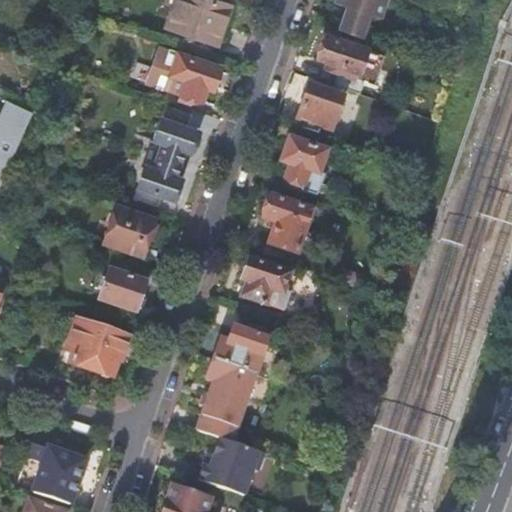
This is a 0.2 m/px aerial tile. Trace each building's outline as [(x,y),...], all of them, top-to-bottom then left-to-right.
[(150,10),(171,17),(177,1),(173,0),(150,0),(148,7),(150,10)] [(171,17),(167,28),(217,44),(230,7),(210,0),(177,0),(177,1),(171,17)] [(347,7),(339,30),(358,36),(361,28),(366,13),(377,17),(383,1),(382,0),(337,0),(336,3),(347,7)] [(236,9),(230,7),(217,44),(223,47),(236,9)] [(334,86),(359,95),(364,82),(356,79),(366,49),(326,35),(317,57),(341,66),(334,86)] [(27,40),(21,53),(50,68),(53,62),(56,54),(27,40)] [(178,53),(166,88),(199,100),(205,85),(211,88),(218,68),(178,53)] [(12,85),(5,100),(28,111),(35,96),(12,85)] [(307,87),(296,119),(331,131),(342,100),(307,87)] [(30,113),(8,103),(0,120),(0,182),(9,163),(31,113),(30,113)] [(157,156),(179,164),(184,150),(189,152),(196,132),(187,129),(192,115),(165,105),(153,139),(162,142),(157,156)] [(288,141),(281,162),(289,164),(284,180),(299,186),(298,190),(316,196),(323,175),(317,173),(324,153),(288,141)] [(174,177),(179,164),(157,156),(153,170),(144,167),(133,200),(157,209),(162,195),(173,199),(180,180),(174,177)] [(269,197),(261,219),(275,223),(267,245),(295,255),(310,212),(269,197)] [(115,210),(103,245),(142,258),(154,224),(115,210)] [(301,270),(372,294),(376,283),(305,259),(301,270)] [(246,261),(240,281),(246,283),(241,297),(275,309),(287,275),(246,261)] [(149,273),(127,266),(124,275),(109,270),(98,299),(134,312),(144,283),(146,283),(149,273)] [(76,323),(68,346),(74,348),(69,363),(111,378),(117,361),(120,362),(127,339),(109,332),(108,334),(76,323)] [(213,360),(253,374),(265,340),(231,328),(226,343),(219,340),(213,360)] [(312,353),(317,340),(292,331),(287,344),(312,353)] [(261,404),(269,380),(253,374),(213,360),(212,360),(205,381),(212,383),(196,432),(218,440),(231,444),(246,400),(261,404)] [(231,444),(218,440),(212,456),(209,467),(203,465),(198,480),(243,496),(252,472),(258,468),(263,456),(231,444)] [(19,489),(64,504),(68,492),(72,493),(83,462),(35,446),(30,461),(42,465),(36,481),(24,477),(19,489)] [(207,455),(203,465),(209,467),(212,456),(207,455)] [(217,511),(220,504),(170,486),(160,511),(217,511)] [(298,511),(330,511),(333,505),(304,495),(298,511)] [(63,511),(28,500),(23,511),(63,511)]
